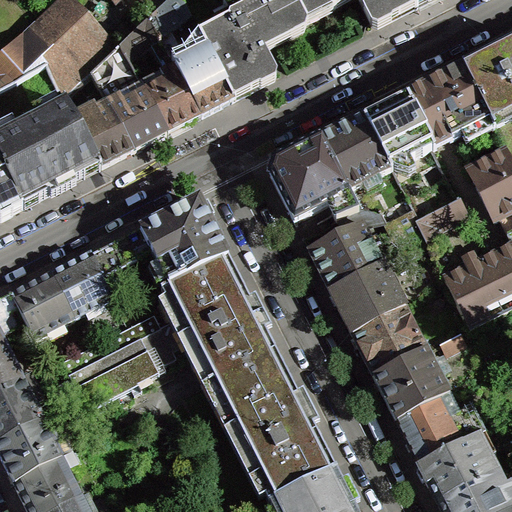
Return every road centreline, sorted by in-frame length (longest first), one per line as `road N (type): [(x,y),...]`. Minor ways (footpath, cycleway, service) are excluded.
road 1 (residential): [(216,159),(396,511)]
road 2 (residential): [(511,6),(216,159)]
road 3 (residential): [(216,159),(0,272)]
